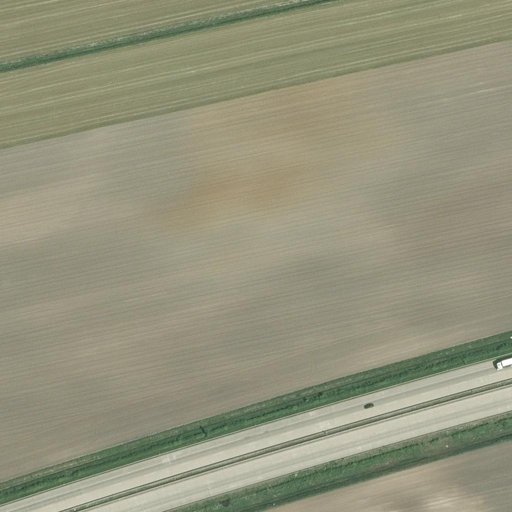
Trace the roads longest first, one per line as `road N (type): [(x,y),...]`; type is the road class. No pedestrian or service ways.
road 1 (motorway): [(511,367),(26,511)]
road 2 (motorway): [(125,511),(511,400)]
